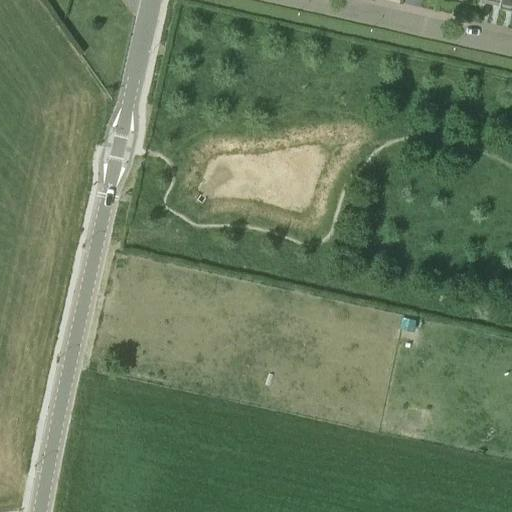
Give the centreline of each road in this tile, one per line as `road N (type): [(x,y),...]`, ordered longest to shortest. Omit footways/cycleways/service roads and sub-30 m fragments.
road 1 (unclassified): [(40,511),(152,0)]
road 2 (residential): [(308,0),(511,47)]
